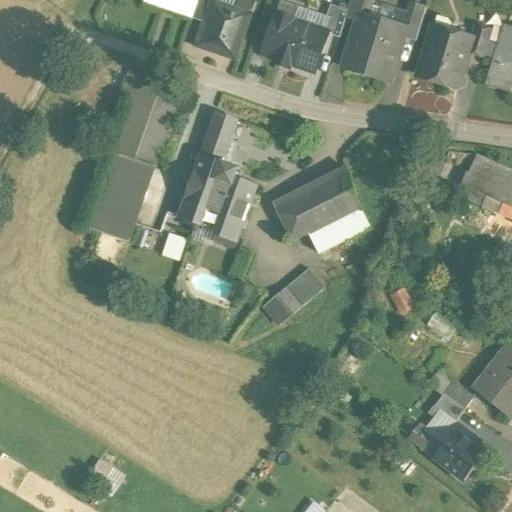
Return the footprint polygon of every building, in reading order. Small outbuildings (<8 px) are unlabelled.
[(146,0),(146,2),(193,18),(198,0),(146,0)] [(213,0),(198,0),(193,18),(205,22),(212,1),(213,1),(213,0)] [(213,1),(212,1),(205,22),(197,47),(214,53),(217,46),(239,54),(256,2),(249,0),(239,0),(236,10),(213,1)] [(370,0),(351,0),(348,12),(346,19),(357,22),(359,15),(365,17),(370,0)] [(299,8),(281,2),(263,55),(278,60),(277,63),(289,68),(291,64),(315,73),(328,35),(328,34),(322,31),(294,22),(299,8)] [(410,5),(402,29),(405,30),(403,37),(416,41),(426,9),(410,5)] [(348,12),(331,6),(322,31),(328,34),(328,35),(340,39),(346,19),(348,12)] [(365,17),(359,15),(357,22),(343,69),(363,75),(364,71),(388,78),(387,82),(389,83),(403,37),(405,30),(402,29),(365,17)] [(511,22),(507,21),(488,85),(511,92),(511,22)] [(492,33),(475,27),(471,41),(473,41),(469,53),(471,53),(484,57),(492,33)] [(471,41),(434,29),(419,75),(450,85),(450,89),(456,91),(463,87),(465,81),(463,77),(471,53),(469,53),(473,41),(471,41)] [(184,91),(131,72),(121,98),(132,102),(114,153),(156,168),(184,91)] [(238,122),(218,115),(204,154),(224,161),(238,122)] [(156,168),(114,153),(87,228),(141,248),(168,172),(156,168)] [(235,180),(219,175),(223,164),(224,161),(204,154),(181,218),(218,232),(214,241),(235,248),(256,188),(235,180)] [(511,170),(476,156),(463,187),(511,207),(511,170)] [(239,170),(223,164),(219,175),(235,180),(239,170)] [(350,174),(277,210),(294,242),(309,235),(360,209),(357,201),(350,174)] [(360,209),(309,235),(319,254),(370,229),(360,209)] [(240,250),(232,272),(243,276),(252,254),(240,250)] [(262,266),(257,263),(252,273),(257,275),(262,266)] [(307,271),(286,289),(302,308),(323,291),(307,271)] [(302,308),(286,289),(264,307),(280,326),(302,308)] [(426,321),(416,302),(402,309),(412,328),(426,321)] [(492,366),(473,390),(511,421),(511,419),(511,348),(509,346),(507,348),(511,351),(497,370),(492,366)] [(474,398),(453,383),(444,396),(465,411),(474,398)] [(465,411),(444,396),(435,407),(456,422),(465,411)] [(436,458),(435,458),(465,481),(485,454),(473,445),(478,439),(460,425),(445,446),(436,458)] [(445,446),(419,426),(410,438),(436,458),(445,446)] [(101,462),(95,478),(114,485),(120,469),(101,462)]
